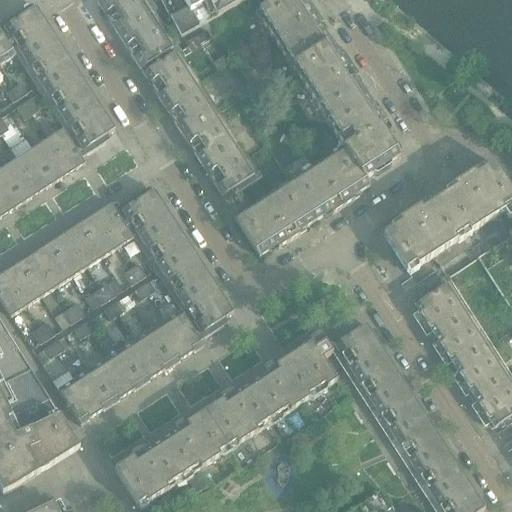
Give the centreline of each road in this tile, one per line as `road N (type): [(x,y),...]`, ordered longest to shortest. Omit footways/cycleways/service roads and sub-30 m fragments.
road 1 (residential): [(61,0),(249,287),(272,288),(341,242)]
road 2 (residential): [(341,242),(441,167),(339,0)]
road 3 (residential): [(511,502),(341,242)]
